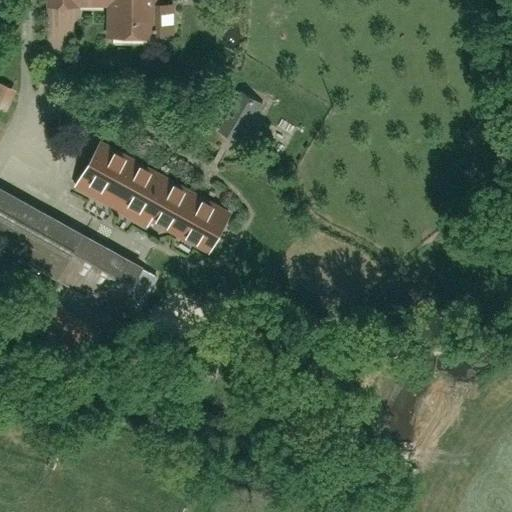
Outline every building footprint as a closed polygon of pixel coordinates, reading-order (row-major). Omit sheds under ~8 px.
[(111,0),(112,6),(112,36),(113,36),(135,36),(135,33),(152,32),(152,37),(154,37),(154,32),(174,32),(174,6),(154,6),(153,0),(111,0)] [(152,44),(152,37),(152,32),(135,33),(135,36),(113,36),(113,44),(152,44)] [(0,111),(5,114),(16,91),(0,83),(0,111)] [(263,104),(242,93),(220,131),(241,143),(263,104)] [(511,124),(507,114),(482,126),(506,172),(511,168),(511,124)] [(100,143),(76,186),(146,226),(151,218),(210,251),(230,215),(100,143)] [(0,188),(0,245),(118,311),(121,306),(136,314),(157,276),(0,188)] [(58,305),(43,333),(84,356),(100,328),(58,305)] [(137,345),(131,366),(208,387),(215,362),(185,354),(184,358),(137,345)]
